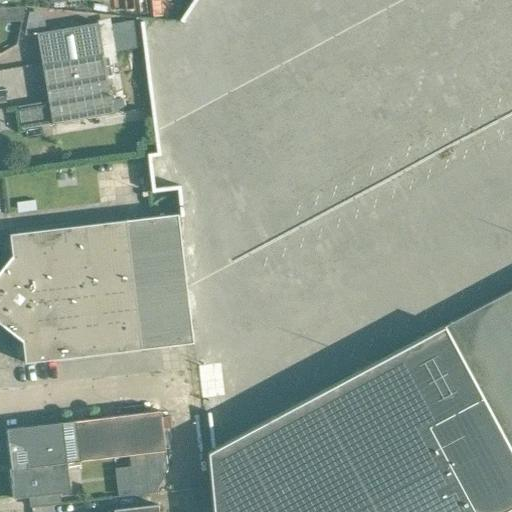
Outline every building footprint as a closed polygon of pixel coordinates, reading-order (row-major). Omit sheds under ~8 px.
[(45,31),(36,33),(42,63),(101,53),(96,23),(45,31)] [(101,53),(42,63),(52,124),(112,113),(101,53)] [(12,255),(0,269),(0,323),(22,341),(24,362),(193,342),(177,214),(9,234),(12,255)] [(511,288),(444,325),(480,393),(448,410),(462,437),(494,420),(511,453),(511,288)] [(501,511),(511,506),(511,453),(494,420),(462,437),(448,410),(480,393),(444,325),(207,451),(212,511),(501,511)] [(11,464),(164,446),(160,410),(4,429),(4,430),(7,430),(11,464)] [(155,492),(167,469),(164,446),(11,464),(11,468),(9,468),(12,498),(69,491),(65,463),(127,456),(131,495),(155,492)]
